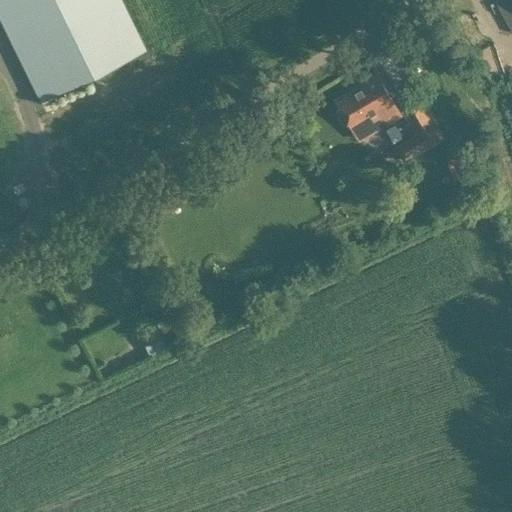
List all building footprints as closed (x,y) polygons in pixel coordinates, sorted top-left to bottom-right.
[(143,43),(121,0),(0,0),(0,17),(38,95),(143,43)] [(511,0),(498,0),(496,1),(511,31),(511,0)] [(366,86),(339,103),(344,111),(341,112),(340,115),(345,124),(348,124),(351,123),(352,124),(352,125),(363,119),(372,134),(395,121),(392,115),(399,111),(393,101),(393,100),(387,91),(377,74),(363,82),(366,86)] [(397,146),(406,162),(445,140),(421,99),(403,110),(417,134),(397,146)] [(273,121),(257,130),(263,140),(279,131),(273,121)]
